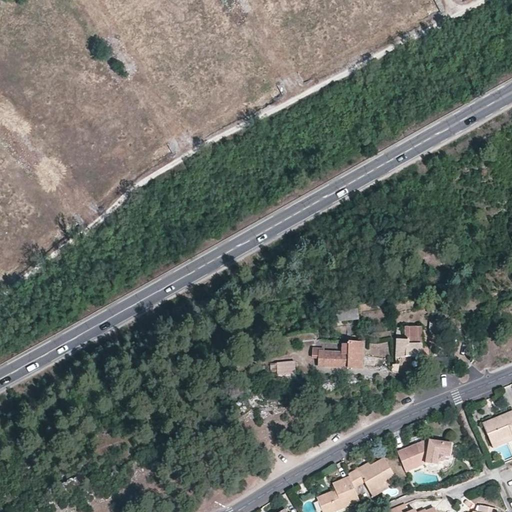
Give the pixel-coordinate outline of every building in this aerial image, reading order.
[(358,319),(357,309),(335,312),(336,322),(358,319)] [(422,328),(405,328),(404,340),(398,340),(397,359),(402,359),(402,366),(411,365),(411,358),(423,357),(422,328)] [(343,346),(343,355),(324,354),(324,351),(313,351),(313,359),(320,359),(319,367),(339,368),(363,368),(363,344),(348,343),(348,346),(343,346)] [(277,371),(278,378),(295,375),(293,361),(276,363),(277,371)] [(493,433),(497,443),(511,436),(511,410),(498,416),(499,420),(495,421),(494,418),(483,423),(488,435),(493,433)] [(493,433),(488,435),(492,445),(497,443),(493,433)] [(492,445),(494,449),(511,441),(511,436),(497,443),(492,445)] [(429,445),(425,446),(424,442),(398,452),(405,469),(425,461),(425,463),(436,464),(437,460),(439,461),(440,461),(443,461),(444,460),(445,457),(449,457),(451,445),(429,441),(429,445)] [(425,463),(425,461),(405,469),(406,471),(425,463)] [(387,463),(372,470),(359,475),(358,471),(348,475),(349,479),(354,489),(364,485),(369,496),(388,489),(396,486),(387,463)] [(372,470),(370,466),(358,471),(359,475),(372,470)] [(332,486),(334,492),(336,496),(332,498),(330,494),(315,500),(320,511),(324,511),(333,509),(334,511),(336,511),(360,502),(354,489),(349,479),(332,486)] [(369,496),(371,500),(390,493),(388,489),(369,496)]
